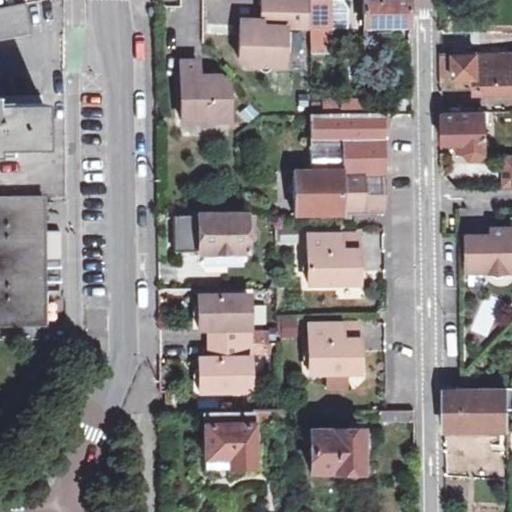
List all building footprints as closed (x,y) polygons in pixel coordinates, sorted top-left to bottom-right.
[(305,28),(304,0),(261,0),(261,22),(239,21),(238,58),(245,66),(282,67),(282,28),(305,28)] [(324,27),(323,0),(306,0),(307,27),(324,27)] [(375,28),(387,28),(407,27),(407,1),(382,0),(361,0),(362,34),(375,34),(375,28)] [(0,6),(0,38),(29,33),(24,2),(0,6)] [(444,54),(445,77),(445,80),(471,78),(471,91),(511,90),(511,61),(511,52),(469,53),(444,54)] [(197,62),(179,62),(180,121),(195,121),(199,124),(209,124),(213,121),(227,121),(227,85),(218,77),(197,78),(197,62)] [(42,97),(0,97),(0,105),(42,104),(42,97)] [(337,114),(365,114),(365,99),(343,100),(343,103),(337,103),(337,114)] [(0,151),(17,151),(43,150),(42,104),(0,105),(0,151)] [(511,110),(494,111),(494,124),(511,124),(511,110)] [(438,113),(438,142),(455,142),(456,153),(463,153),(467,159),(478,158),(482,153),(481,118),(457,119),(458,112),(438,113)] [(379,169),(378,114),(365,114),(337,114),(308,114),(306,114),(306,147),(337,147),(338,169),(379,169)] [(337,147),(306,147),(305,171),(336,172),(338,172),(338,169),(337,147)] [(511,156),(499,157),(499,173),(511,172),(511,156)] [(379,214),(379,169),(338,169),(338,172),(336,172),(336,214),(337,214),(379,214)] [(336,214),(336,172),(305,171),(291,171),(291,215),(336,214)] [(511,172),(499,173),(500,185),(511,184),(511,172)] [(40,217),(40,199),(18,199),(0,199),(0,324),(41,325),(41,306),(41,271),(40,245),(40,217)] [(244,215),(172,214),(173,251),(198,251),(198,254),(244,253),(244,240),(252,240),(252,231),(244,231),(244,215)] [(511,227),(508,228),(508,235),(496,235),(469,236),(469,273),(508,272),(511,273),(511,227)] [(356,283),(355,252),(339,253),(338,235),(306,236),(306,284),(356,283)] [(355,235),(338,235),(339,253),(355,252),(355,235)] [(207,329),(207,345),(246,344),(246,296),(196,296),(196,329),(207,329)] [(280,319),(279,338),(297,339),(297,320),(280,319)] [(356,373),(356,342),(339,343),(339,325),(306,326),(307,374),(356,373)] [(356,325),(339,325),(339,343),(356,342),(356,325)] [(246,344),(207,345),(208,360),(197,359),(196,392),(246,392),(246,344)] [(441,388),(441,429),(480,429),(480,435),(504,435),(504,428),(503,393),(503,387),(459,387),(441,388)] [(279,411),(275,412),(200,412),(201,458),(225,458),(225,467),(250,467),(250,425),(279,425),(279,411)] [(413,419),(413,411),(400,411),(400,419),(413,419)] [(307,473),(334,473),(339,480),(349,479),(353,473),(358,473),(357,431),(305,432),(307,473)]
